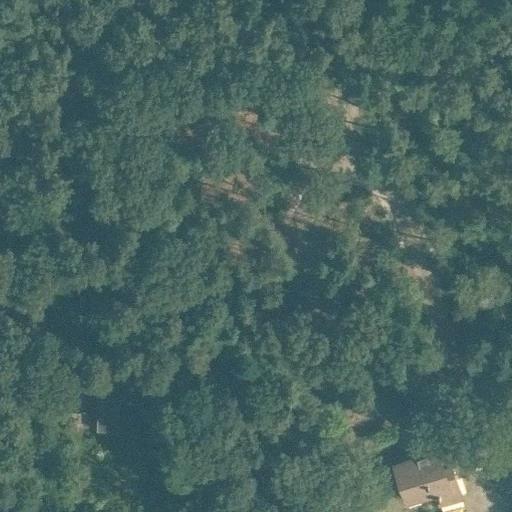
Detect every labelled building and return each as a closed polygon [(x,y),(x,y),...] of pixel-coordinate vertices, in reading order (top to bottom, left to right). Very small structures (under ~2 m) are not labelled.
[(31,345),(40,342),(33,319),(22,323),(31,345)] [(159,376),(160,359),(140,358),(139,375),(159,376)] [(139,414),(120,414),(121,393),(160,395),(160,383),(113,381),(113,390),(86,389),(86,384),(56,383),(55,408),(100,409),(99,431),(105,431),(105,433),(138,434),(139,414)] [(418,385),(393,394),(403,428),(429,419),(418,385)] [(494,457),(485,431),(457,441),(466,468),(494,457)] [(408,501),(426,495),(436,491),(440,503),(463,496),(451,461),(444,464),(434,435),(433,436),(414,442),(418,457),(395,463),(408,501)] [(314,511),(315,511),(329,505),(326,498),(312,506),(314,511)]
